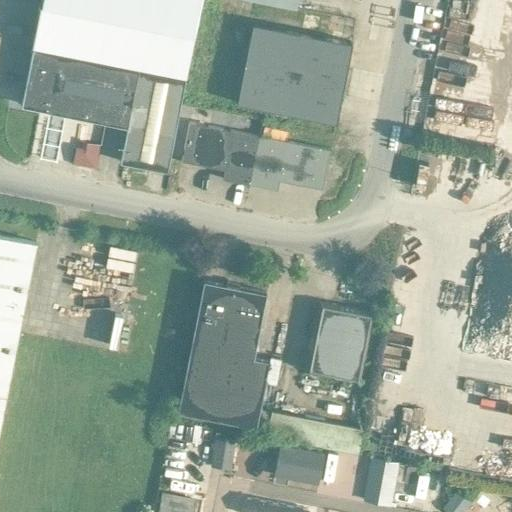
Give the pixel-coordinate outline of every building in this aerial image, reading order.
[(32,44),(32,45),(185,75),(199,0),(40,0),(40,2),(38,2),(30,44),(32,44)] [(289,0),(290,9),(312,8),(311,0),(289,0)] [(251,22),(235,102),(335,122),(351,42),(251,22)] [(185,75),(32,45),(20,105),(126,126),(119,161),(166,170),(185,75)] [(322,189),(329,150),(188,122),(180,161),(212,167),(213,165),(224,167),(222,179),(249,184),(276,190),(279,178),(290,180),(289,183),(322,189)] [(116,164),(116,181),(128,181),(128,164),(116,164)] [(426,195),(431,170),(416,167),(411,192),(426,195)] [(0,416),(35,242),(0,234),(0,416)] [(202,279),(176,410),(255,426),(268,360),(252,357),(265,292),(202,279)] [(375,310),(317,298),(302,374),(360,385),(375,310)] [(445,298),(442,317),(450,318),(454,299),(445,298)] [(383,301),(379,319),(395,322),(399,304),(383,301)] [(458,346),(460,326),(451,325),(449,345),(458,346)] [(362,429),(270,411),(266,435),(357,453),(362,429)] [(431,423),(406,422),(405,444),(430,445),(431,423)] [(210,465),(230,468),(234,440),(214,437),(210,465)] [(317,483),(323,453),(279,444),(273,475),(317,483)] [(370,457),(362,499),(390,504),(398,462),(370,457)] [(400,470),(398,481),(428,486),(430,476),(400,470)] [(393,505),(422,508),(425,486),(396,483),(393,505)] [(446,511),(462,511),(471,500),(457,489),(441,508),(446,511)] [(309,511),(310,511),(247,498),(244,511),(309,511)]
